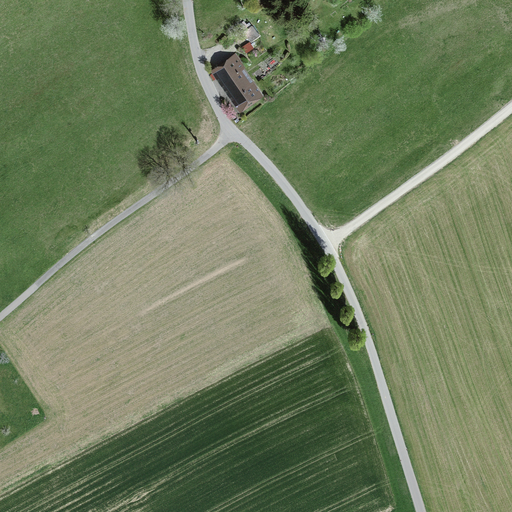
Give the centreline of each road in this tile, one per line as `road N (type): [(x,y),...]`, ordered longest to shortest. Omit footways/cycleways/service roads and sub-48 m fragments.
road 1 (unclassified): [(420,511),(344,281),(293,196),(214,101),(187,0)]
road 2 (track): [(0,315),(233,131)]
road 3 (track): [(324,243),(511,106)]
